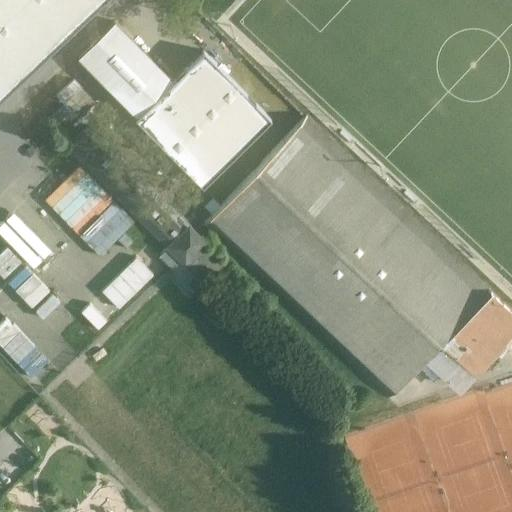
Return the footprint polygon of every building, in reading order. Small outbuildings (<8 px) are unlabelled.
[(0,0),(0,97),(105,0),(0,0)] [(177,72),(116,11),(77,50),(137,111),(177,72)] [(206,43),(177,72),(137,111),(136,112),(202,178),(272,108),(206,43)] [(490,290),(305,115),(203,223),(387,398),(426,356),(490,290)] [(189,226),(89,126),(67,148),(167,248),(189,226)] [(79,243),(113,276),(132,256),(99,223),(79,243)] [(225,262),(189,226),(167,248),(184,264),(177,272),(187,282),(194,275),(195,276),(197,274),(205,282),(225,262)] [(0,253),(0,272),(32,306),(50,289),(9,245),(0,253)] [(511,310),(490,290),(426,356),(445,374),(444,375),(445,377),(447,375),(454,383),(460,376),(465,380),(511,330),(511,310)] [(8,315),(0,321),(0,342),(30,376),(49,359),(8,315)] [(440,374),(425,360),(418,367),(433,381),(440,374)] [(356,404),(345,392),(329,407),(340,419),(356,404)]
